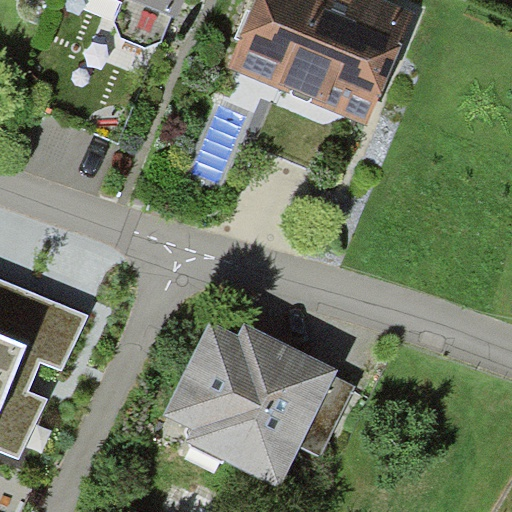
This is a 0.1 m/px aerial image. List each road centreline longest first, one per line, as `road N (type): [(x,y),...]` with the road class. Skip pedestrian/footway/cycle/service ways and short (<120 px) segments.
road 1 (residential): [(184,248),(511,353)]
road 2 (residential): [(60,511),(184,248)]
road 3 (residential): [(0,182),(184,248)]
